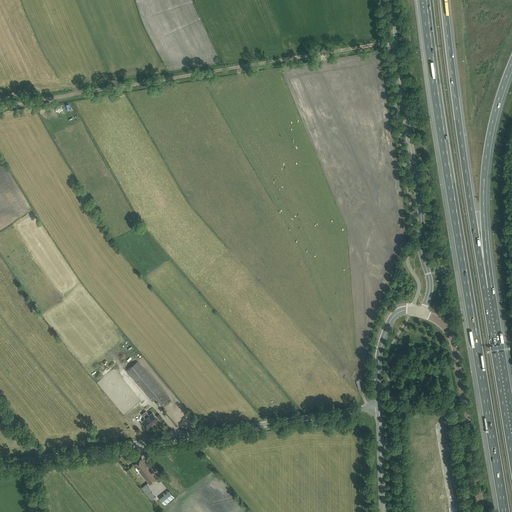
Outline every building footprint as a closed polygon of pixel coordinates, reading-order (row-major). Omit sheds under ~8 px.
[(161,404),(168,398),(137,361),(126,371),(152,401),(156,398),(161,404)] [(127,391),(129,390),(138,401),(141,399),(143,402),(145,401),(133,386),(130,388),(128,387),(125,389),(127,391)] [(151,407),(147,401),(140,406),(141,407),(138,408),(142,414),(151,407)] [(141,415),(145,419),(143,420),(146,424),(144,425),(147,429),(152,425),(152,424),(158,419),(153,413),(149,415),(145,411),(141,415)] [(146,464),(141,458),(134,464),(139,470),(139,471),(149,484),(158,477),(147,464),(146,464)] [(151,491),(146,484),(141,488),(146,494),(151,491)] [(165,504),(175,496),(170,490),(161,498),(165,504)]
